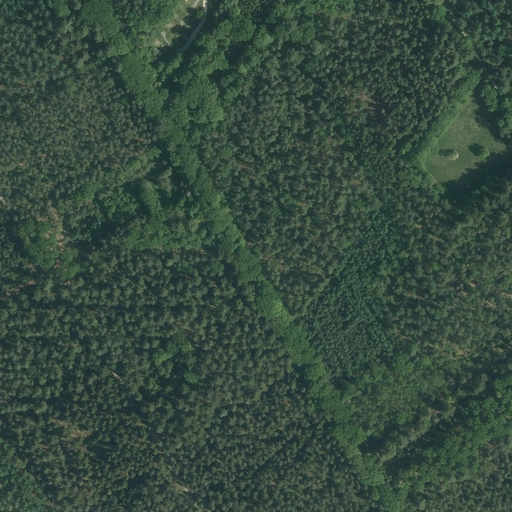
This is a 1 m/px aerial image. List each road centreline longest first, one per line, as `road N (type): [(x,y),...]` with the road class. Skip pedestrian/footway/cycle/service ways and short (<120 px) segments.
road 1 (track): [(57,281),(200,511)]
road 2 (track): [(206,195),(327,400)]
road 3 (track): [(91,0),(183,157)]
road 4 (track): [(57,281),(206,195)]
